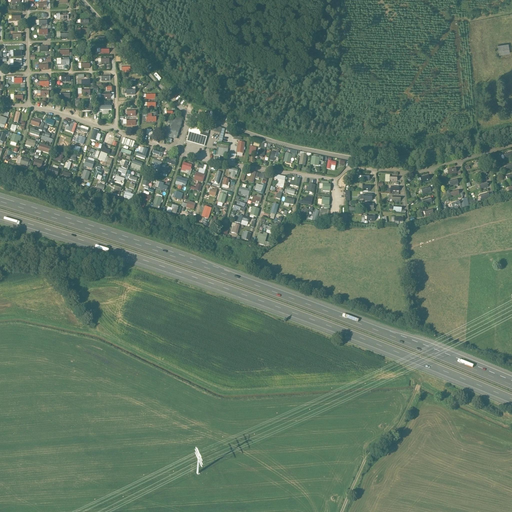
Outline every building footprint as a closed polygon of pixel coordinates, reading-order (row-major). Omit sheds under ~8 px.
[(48,24),(48,14),(41,14),(42,19),(36,20),(36,24),(48,24)] [(103,44),(103,47),(97,47),(97,53),(110,53),(109,43),(103,44)] [(509,44),(498,46),(499,54),(510,53),(509,44)] [(48,70),(48,63),(52,63),(52,58),(47,58),(47,63),(42,63),(42,58),(39,58),(39,70),(48,70)] [(40,78),(39,86),(51,86),(51,75),(49,74),(49,78),(40,78)] [(136,117),(120,117),(120,119),(123,119),(123,125),(136,125),(136,117)] [(30,125),(39,128),(42,120),(37,118),(36,120),(32,119),(30,125)] [(47,118),(45,124),(53,127),(55,121),(47,118)] [(65,131),(75,133),(77,123),(64,120),(63,123),(67,124),(65,131)] [(182,124),(172,121),(167,137),(176,140),(182,124)] [(99,132),(94,130),(90,141),(95,142),(99,132)] [(207,138),(189,133),(187,142),(204,147),(207,138)] [(114,136),(107,134),(103,143),(107,145),(109,139),(113,140),(114,136)] [(19,137),(13,135),(10,142),(17,144),(19,137)] [(76,136),(75,143),(84,144),(85,138),(76,136)] [(36,142),(27,139),(25,146),(34,148),(36,142)] [(123,139),(121,144),(132,148),(134,142),(123,139)] [(245,143),(238,142),(236,153),(244,154),(245,143)] [(217,151),(214,151),(213,156),(218,156),(219,149),(227,150),(228,145),(218,144),(217,151)] [(50,148),(39,145),(38,151),(49,154),(50,148)] [(249,147),(249,155),(257,155),(257,147),(249,147)] [(121,153),(126,154),(125,157),(130,158),(132,152),(122,149),(121,153)] [(137,153),(136,156),(145,160),(149,150),(144,149),(142,154),(137,153)] [(276,152),(271,152),(270,158),(279,158),(280,150),(276,149),(276,152)] [(105,163),(108,154),(101,152),(98,160),(105,163)] [(292,155),(285,154),(283,162),(290,164),(292,155)] [(307,156),(300,155),(299,165),(305,166),(307,156)] [(85,160),(84,167),(92,169),(95,159),(85,157),(84,160),(85,160)] [(169,157),(167,163),(175,166),(177,160),(169,157)] [(29,161),(22,158),(20,165),(27,167),(29,161)] [(104,163),(104,165),(111,167),(112,159),(108,158),(107,163),(104,163)] [(319,159),(312,158),(310,166),(318,167),(319,159)] [(43,162),(35,160),(33,167),(40,169),(43,162)] [(162,164),(153,161),(152,164),(156,165),(155,170),(160,172),(162,164)] [(327,169),(335,170),(336,162),(328,161),(327,169)] [(192,166),(183,163),(181,170),(185,172),(186,171),(190,172),(192,166)] [(447,166),(449,174),(458,173),(457,164),(447,166)] [(203,165),(202,166),(198,165),(197,168),(199,169),(198,173),(204,175),(207,166),(203,165)] [(100,180),(104,169),(98,166),(93,178),(100,180)] [(59,170),(50,167),(48,174),(56,177),(59,170)] [(228,172),(231,173),(230,177),(234,178),(235,174),(237,175),(238,170),(229,168),(228,172)] [(88,181),(90,172),(84,170),(81,179),(88,181)] [(244,171),(240,179),(245,181),(249,173),(244,171)] [(253,183),(256,173),(252,171),(251,177),(250,177),(248,181),(253,183)] [(71,175),(63,172),(61,178),(69,181),(71,175)] [(203,175),(196,173),(193,181),(200,183),(203,175)] [(260,178),(263,179),(262,182),(265,184),(269,175),(261,173),(260,178)] [(278,179),(276,186),(283,188),(286,177),(276,175),(275,179),(278,179)] [(185,188),(188,181),(177,178),(175,184),(185,188)] [(298,188),(300,180),(294,178),(293,182),(291,182),(290,187),(298,188)] [(148,191),(153,193),(155,188),(149,186),(150,183),(144,181),(143,185),(145,186),(144,188),(149,190),(148,191)] [(157,182),(155,187),(167,190),(168,187),(163,186),(164,183),(157,182)] [(196,184),(195,188),(191,187),(190,190),(200,192),(202,185),(196,184)] [(261,186),(257,184),(254,191),(263,194),(266,186),(262,184),(261,186)] [(313,194),(315,186),(308,184),(307,193),(313,194)] [(430,185),(421,189),(423,194),(432,191),(430,185)] [(114,186),(112,194),(120,196),(122,188),(114,186)] [(250,191),(240,188),(238,194),(248,197),(250,191)] [(132,200),(133,195),(131,194),(132,190),(126,189),(124,199),(132,200)] [(215,197),(218,190),(215,189),(214,191),(211,189),(209,195),(215,197)] [(181,201),(183,194),(177,193),(175,200),(181,201)] [(223,205),(226,196),(220,194),(218,203),(223,205)] [(261,199),(253,196),(251,203),(259,205),(261,199)] [(311,206),(313,197),(307,196),(306,199),(304,198),(303,202),(300,201),(299,204),(311,206)] [(155,197),(154,207),(160,208),(162,198),(155,197)] [(422,199),(424,205),(433,203),(432,197),(422,199)] [(454,209),(465,205),(463,200),(452,203),(454,209)] [(195,205),(188,202),(186,208),(193,211),(195,205)] [(211,208),(212,205),(201,204),(199,212),(203,212),(204,207),(211,208)] [(177,215),(179,206),(172,205),(172,208),(168,207),(167,212),(177,215)] [(426,216),(435,213),(433,206),(424,209),(426,216)] [(205,207),(203,217),(209,219),(211,209),(205,207)] [(259,210),(252,208),(250,216),(257,218),(259,210)] [(306,209),(304,211),(302,210),(298,217),(302,220),(309,211),(306,209)] [(310,220),(316,222),(319,211),(316,210),(315,213),(312,213),(310,220)] [(237,235),(239,226),(235,225),(234,228),(233,228),(231,234),(237,235)] [(267,230),(266,233),(270,234),(272,228),(264,225),(263,229),(267,230)] [(251,234),(245,232),(243,239),(249,241),(251,234)] [(266,237),(259,234),(256,242),(264,245),(266,237)]
